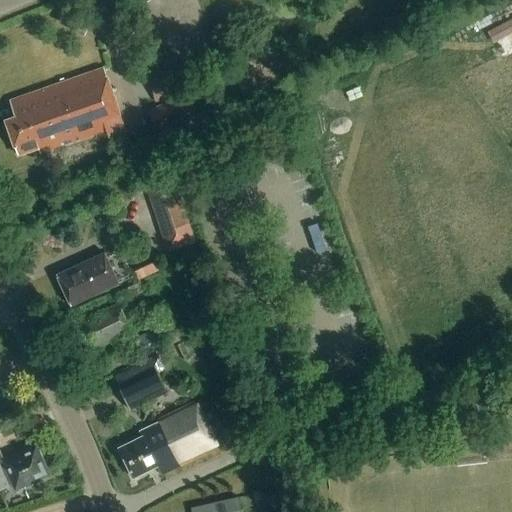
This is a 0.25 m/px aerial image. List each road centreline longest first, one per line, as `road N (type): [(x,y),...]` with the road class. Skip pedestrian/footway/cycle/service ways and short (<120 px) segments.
road 1 (residential): [(115,511),(265,445),(423,401),(511,414)]
road 2 (tertiary): [(110,511),(0,270)]
